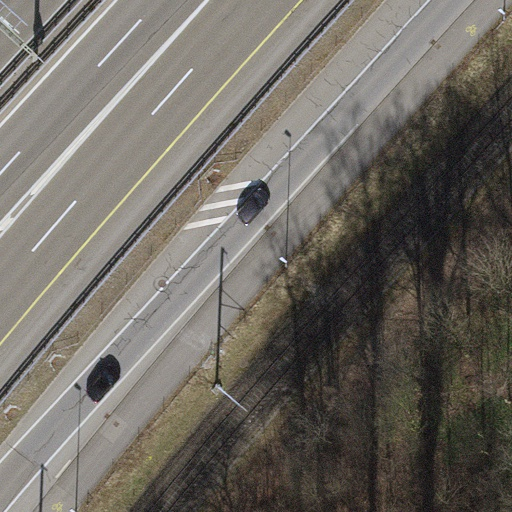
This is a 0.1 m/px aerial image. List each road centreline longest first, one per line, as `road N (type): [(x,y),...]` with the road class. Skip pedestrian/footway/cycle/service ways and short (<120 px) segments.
road 1 (primary): [(0,501),(447,0)]
road 2 (motorway): [(0,288),(233,0)]
road 3 (motorway): [(0,187),(187,0)]
